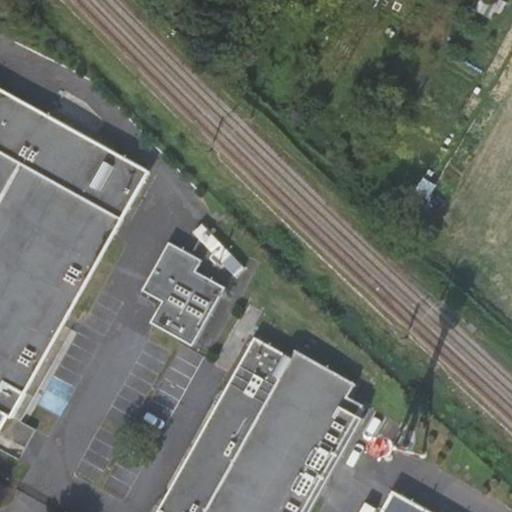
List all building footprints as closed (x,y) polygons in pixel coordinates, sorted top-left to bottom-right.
[(0,421),(123,186),(0,120),(0,421)] [(210,256),(155,229),(150,240),(205,268),(210,256)] [(172,342),(177,345),(204,294),(175,279),(181,268),(146,250),(122,299),(141,310),(129,331),(152,344),(157,341),(165,339),(172,342)] [(172,354),(177,345),(172,342),(165,339),(157,341),(152,344),(172,354)] [(267,361),(234,344),(145,511),(290,511),(343,412),(326,403),(334,386),(271,352),(267,361)] [(405,511),(375,496),(366,511),(405,511)]
